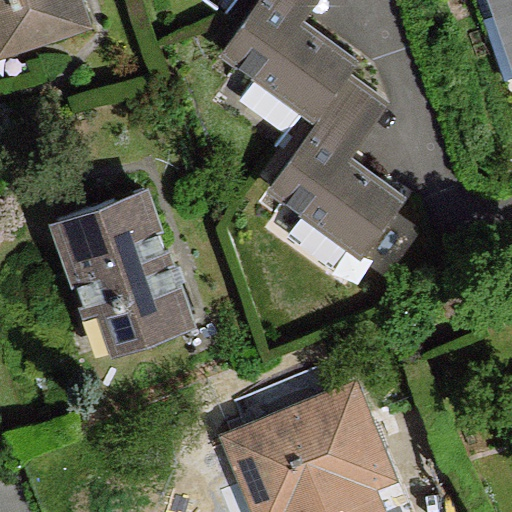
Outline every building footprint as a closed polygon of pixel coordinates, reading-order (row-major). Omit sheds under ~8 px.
[(77,0),(0,0),(0,13),(12,44),(84,18),(77,0)] [(299,15),(278,0),(261,0),(228,46),(261,71),(306,104),(315,111),(348,67),(356,57),(299,15)] [(310,0),(278,0),(299,15),(310,0)] [(511,74),(511,8),(486,16),(507,76),(511,74)] [(348,67),(315,111),(324,117),(330,109),(359,130),(384,95),(348,67)] [(306,104),(261,71),(243,96),(287,128),(306,104)] [(324,117),(315,129),(346,151),(359,130),(330,109),(324,117)] [(346,151),(315,129),(275,183),(309,208),(352,239),(363,247),(403,192),(346,151)] [(143,185),(57,217),(89,304),(101,300),(116,342),(190,315),(143,185)] [(352,239),(309,208),(291,232),(333,264),(352,239)] [(356,383),(234,435),(266,511),(283,511),(297,507),(299,511),(384,511),(370,477),(391,468),(356,383)]
